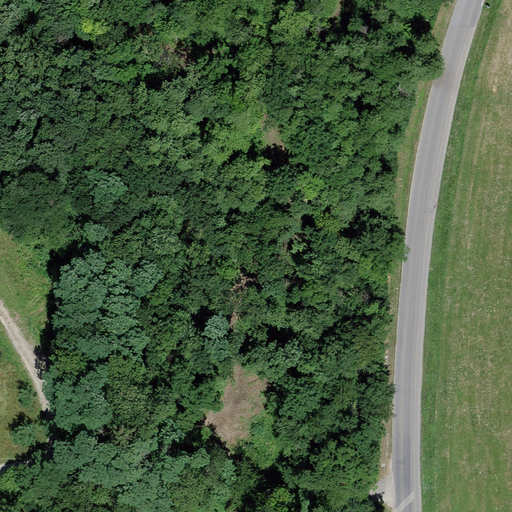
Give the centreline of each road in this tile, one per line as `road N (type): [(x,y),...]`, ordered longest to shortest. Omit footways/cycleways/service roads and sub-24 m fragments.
road 1 (tertiary): [(410,511),(416,260),(429,162),(472,0)]
road 2 (track): [(410,504),(269,486),(243,511)]
road 3 (track): [(0,447),(27,372),(0,303)]
